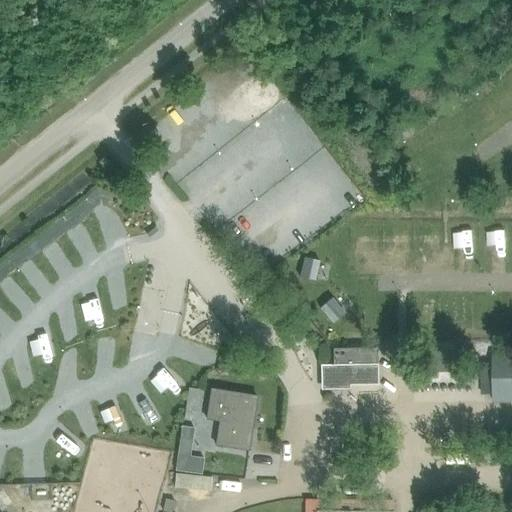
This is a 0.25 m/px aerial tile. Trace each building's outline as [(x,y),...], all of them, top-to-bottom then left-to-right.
[(319,261),(303,258),(299,278),(315,281),(319,261)] [(331,298),(319,309),(332,324),(345,314),(331,298)] [(320,387),(377,386),(377,365),(376,365),(376,349),(342,349),(342,352),(332,352),(333,366),(319,366),(320,387)] [(511,402),(511,356),(492,356),(492,399),(492,403),(511,402)] [(247,452),(255,398),(210,390),(209,391),(205,421),(218,423),(214,447),(247,452)]
